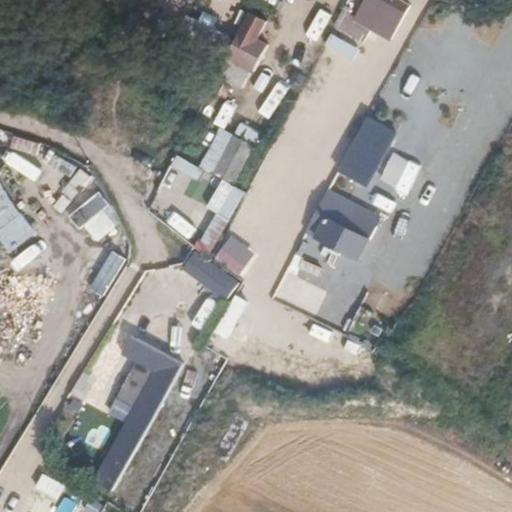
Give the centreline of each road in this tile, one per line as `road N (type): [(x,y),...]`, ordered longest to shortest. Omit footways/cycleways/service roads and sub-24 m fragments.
road 1 (unknown): [(153,231),(0,456)]
road 2 (unclassified): [(153,231),(96,151),(0,102)]
